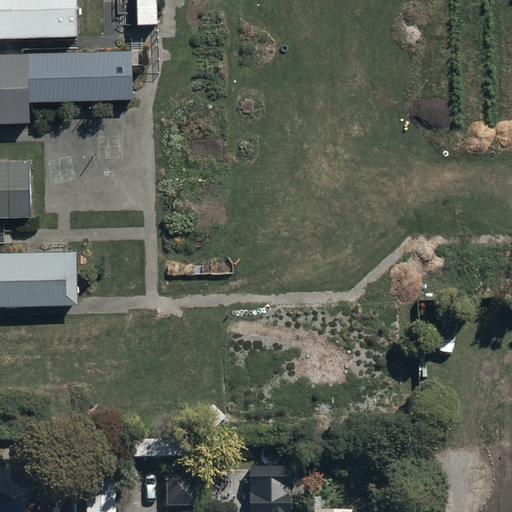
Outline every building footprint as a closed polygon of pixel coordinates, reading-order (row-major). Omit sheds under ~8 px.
[(76,0),(0,0),(0,36),(78,34),(76,0)] [(156,0),(136,0),(137,24),(157,24),(156,0)] [(245,293),(236,0),(220,0),(185,1),(187,62),(171,63),(172,88),(161,88),(167,289),(178,289),(178,295),(245,293)] [(131,47),(0,51),(0,120),(30,120),(29,100),(133,97),(132,63),(132,56),(131,47)] [(0,216),(4,216),(31,216),(30,159),(0,160),(0,216)] [(0,304),(78,303),(78,297),(77,250),(68,250),(62,250),(23,251),(0,251),(0,304)] [(126,332),(128,400),(359,393),(357,325),(204,329),(203,321),(132,323),(132,331),(126,332)] [(89,342),(0,344),(0,387),(90,385),(89,342)] [(130,440),(130,460),(193,459),(193,439),(130,440)] [(291,511),(291,466),(249,466),(249,511),(291,511)] [(196,476),(165,477),(166,508),(197,507),(196,476)] [(114,511),(115,483),(85,483),(85,511),(114,511)]
